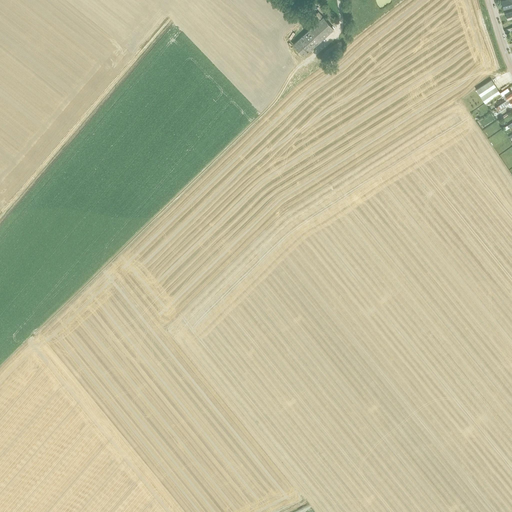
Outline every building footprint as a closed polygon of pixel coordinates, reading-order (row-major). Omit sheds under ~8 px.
[(511,0),(506,0),(501,1),(504,9),(511,6),(511,0)] [(318,21),(329,33),(333,29),(318,12),(314,15),(319,20),(318,21)] [(304,56),(318,43),(307,31),(293,44),(304,56)] [(342,49),(341,47),(338,42),(320,55),(323,60),(336,50),(338,52),(342,49)] [(490,99),(500,93),(491,79),(476,90),(485,103),(485,102),(487,101),(490,99)] [(504,99),(501,101),(498,103),(499,105),(511,96),(511,92),(511,91),(510,91),(507,88),(500,93),(504,99)] [(499,105),(501,108),(505,105),(510,102),(511,104),(511,96),(499,105)]
